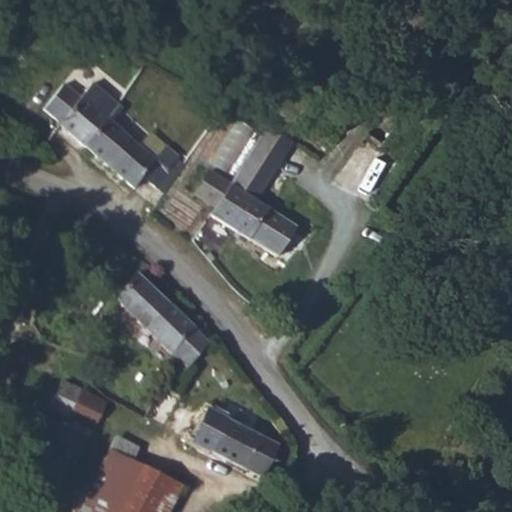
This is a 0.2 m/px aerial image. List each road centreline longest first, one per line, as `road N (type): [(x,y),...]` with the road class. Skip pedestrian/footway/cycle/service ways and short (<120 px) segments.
road 1 (tertiary): [(0,164),(90,205),(176,261),(321,446),(364,484),(428,511)]
road 2 (track): [(54,189),(0,352)]
